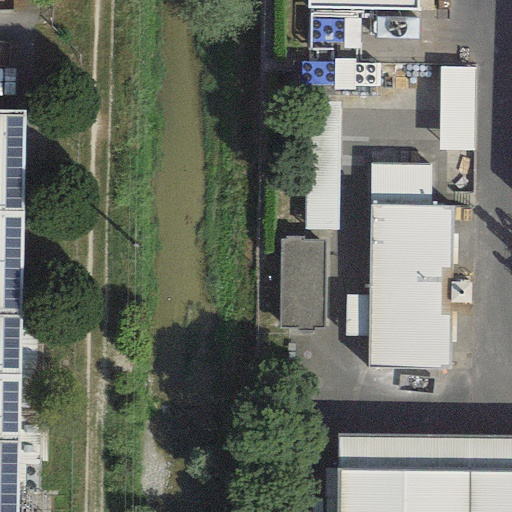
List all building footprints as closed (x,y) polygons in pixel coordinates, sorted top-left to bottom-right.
[(415,0),(305,0),(306,10),(416,12),(415,0)] [(473,69),(438,68),(437,151),(472,151),(473,69)] [(336,104),(302,104),(302,230),(336,230),(336,104)] [(14,511),(23,116),(0,115),(0,511),(14,511)] [(369,163),(368,206),(428,206),(429,165),(369,163)] [(428,206),(368,206),(367,297),(367,337),(366,367),(448,368),(449,206),(428,206)] [(284,240),(279,240),(278,328),(294,328),(294,331),(311,332),(311,327),(322,328),(323,241),(302,241),(302,237),(284,236),(284,240)] [(367,337),(367,297),(343,296),(342,336),(367,337)] [(511,511),(511,469),(333,468),(332,511),(511,511)]
